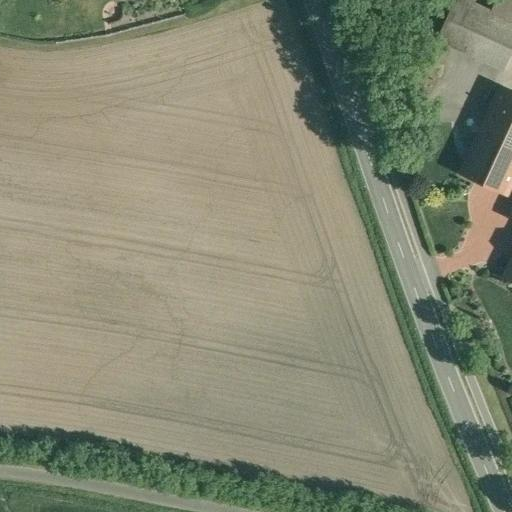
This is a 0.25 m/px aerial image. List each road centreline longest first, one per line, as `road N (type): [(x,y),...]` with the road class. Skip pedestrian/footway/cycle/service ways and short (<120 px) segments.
road 1 (secondary): [(505,511),(410,278),(313,0)]
road 2 (residential): [(0,469),(242,511)]
